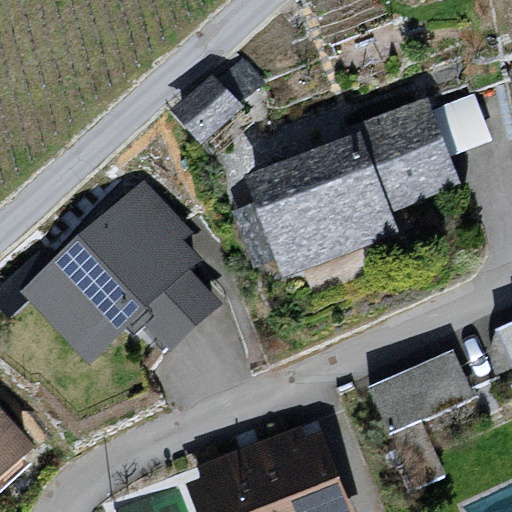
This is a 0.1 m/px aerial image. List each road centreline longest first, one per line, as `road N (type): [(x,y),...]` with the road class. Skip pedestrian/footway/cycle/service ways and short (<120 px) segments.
road 1 (residential): [(59,511),(89,478),(132,452),(511,282)]
road 2 (unclassified): [(0,234),(260,0)]
